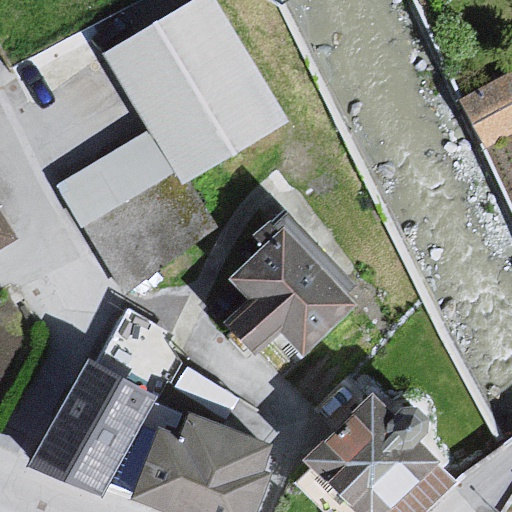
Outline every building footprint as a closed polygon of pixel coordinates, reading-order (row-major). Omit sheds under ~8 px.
[(218,1),(107,61),(152,137),(186,192),(228,174),(301,132),(218,1)] [(186,192),(152,137),(52,195),(120,298),(220,239),(186,192)] [(254,302),(225,327),(266,368),(284,348),(312,369),(376,327),(378,306),(294,231),(241,285),(254,302)] [(158,325),(124,315),(28,466),(110,495),(163,404),(121,383),(158,325)] [(373,406),(302,465),(350,511),(438,511),(466,486),(441,450),(451,440),(427,422),(411,423),(373,406)] [(169,426),(143,501),(158,511),(270,511),(283,485),(274,480),(285,451),(193,418),(184,434),(169,426)]
